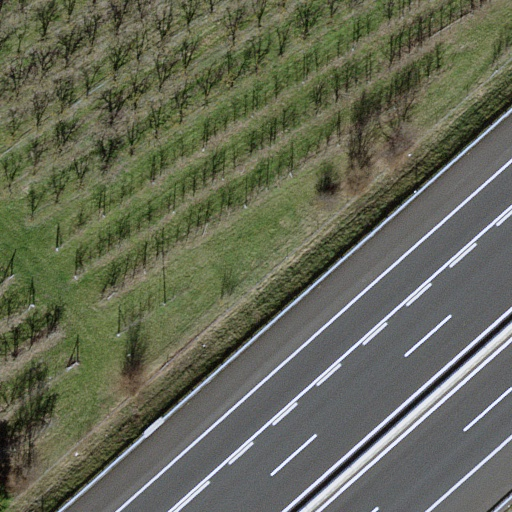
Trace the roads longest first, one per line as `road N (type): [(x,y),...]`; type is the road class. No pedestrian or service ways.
road 1 (motorway): [(511,260),(228,511)]
road 2 (motorway): [(375,511),(511,389)]
